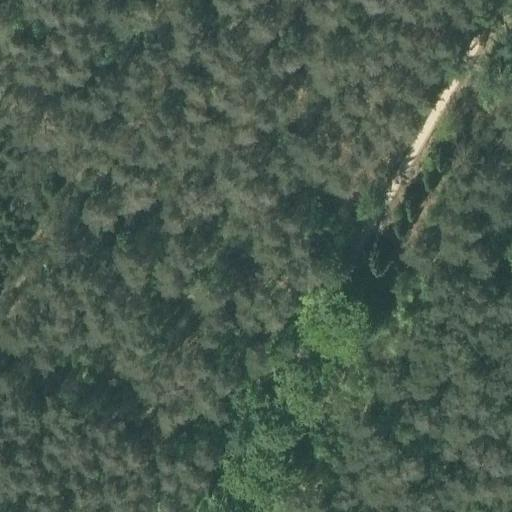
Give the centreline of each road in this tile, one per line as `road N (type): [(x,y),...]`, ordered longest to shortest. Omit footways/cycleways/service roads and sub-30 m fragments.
road 1 (track): [(491,0),(203,511)]
road 2 (track): [(324,303),(0,129)]
